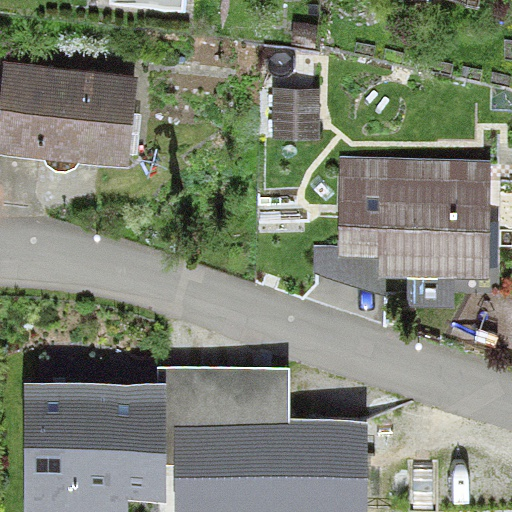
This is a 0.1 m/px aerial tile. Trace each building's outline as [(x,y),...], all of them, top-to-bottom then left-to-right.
[(148,78),(13,64),(4,147),(139,160),(148,78)] [(320,85),(275,85),(275,128),(320,128),(320,85)] [(497,157),(342,157),(342,242),(379,242),(379,261),(405,261),(405,286),(455,286),(455,261),(497,261),(497,157)] [(165,357),(165,367),(166,480),(178,479),(177,511),(187,511),(326,511),(325,511),(368,511),(367,405),(291,406),(291,356),(165,357)] [(165,367),(25,367),(26,511),(129,511),(129,480),(166,480),(165,367)]
